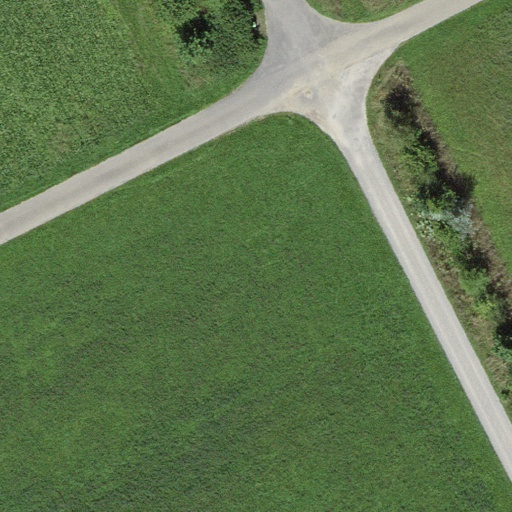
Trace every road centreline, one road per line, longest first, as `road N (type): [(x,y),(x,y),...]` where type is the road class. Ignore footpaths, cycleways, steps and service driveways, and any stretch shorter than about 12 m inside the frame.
road 1 (residential): [(319,69),(511,447)]
road 2 (unclassified): [(319,69),(0,231)]
road 3 (unclassified): [(457,0),(319,69)]
